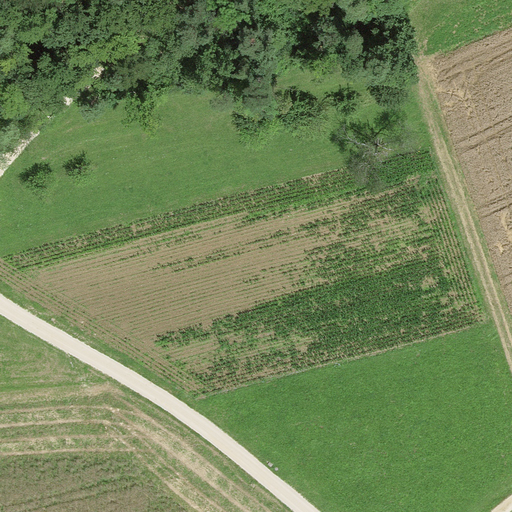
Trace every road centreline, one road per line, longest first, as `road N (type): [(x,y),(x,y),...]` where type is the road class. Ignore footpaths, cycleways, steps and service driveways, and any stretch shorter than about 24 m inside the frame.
road 1 (track): [(0,298),(186,416),(303,511)]
road 2 (track): [(511,309),(419,46)]
road 3 (track): [(0,159),(173,0)]
